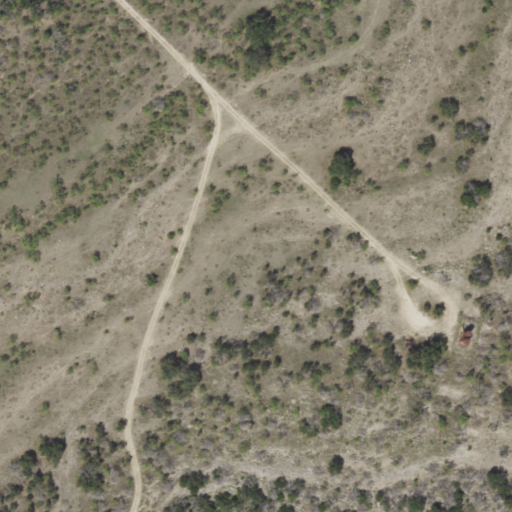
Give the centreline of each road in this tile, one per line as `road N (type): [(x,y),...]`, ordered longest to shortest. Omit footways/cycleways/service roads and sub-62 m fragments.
road 1 (residential): [(115,511),(142,330),(191,101)]
road 2 (residential): [(388,259),(191,101),(100,0)]
